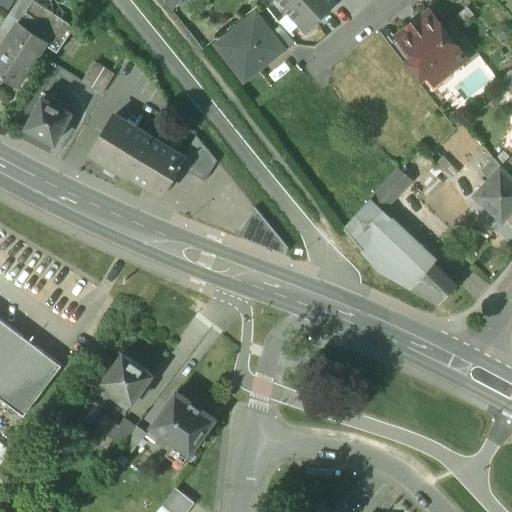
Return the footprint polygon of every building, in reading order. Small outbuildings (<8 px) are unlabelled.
[(15,0),(0,0),(0,2),(8,9),(16,0),(15,0)] [(17,0),(1,25),(12,32),(18,22),(19,22),(33,0),(17,0)] [(75,26),(35,0),(33,0),(19,22),(48,41),(46,44),(58,52),(75,26)] [(164,0),(171,8),(179,0),(164,0)] [(278,0),(287,9),(286,11),(297,0),(278,0)] [(333,0),(297,0),(286,11),(306,32),(336,4),(333,0)] [(430,11),(419,20),(421,23),(411,30),(410,28),(398,36),(412,55),(427,73),(440,63),(443,68),(450,69),(465,57),(461,51),(442,26),(430,11)] [(260,17),(233,38),(229,34),(216,44),(244,80),(284,49),(271,32),(260,17)] [(471,44),(451,19),(442,26),(461,51),(471,44)] [(19,22),(18,22),(12,32),(0,49),(0,80),(3,76),(18,86),(46,44),(48,41),(19,22)] [(294,42),(280,25),(271,32),(284,49),(285,48),(286,49),(294,42)] [(427,73),(412,55),(403,62),(420,84),(430,77),(427,73)] [(115,73),(94,60),(82,80),(102,93),(115,73)] [(511,67),(499,80),(511,94),(511,92),(511,67)] [(58,100),(45,93),(26,128),(55,143),(60,132),(65,135),(73,120),(70,119),(71,117),(69,116),(70,113),(55,105),(58,100)] [(141,131),(114,114),(91,153),(130,176),(131,175),(153,138),(141,131)] [(160,126),(148,118),(141,131),(153,138),(160,126)] [(217,160),(196,135),(183,157),(184,157),(179,165),(205,180),(217,160)] [(183,157),(153,138),(131,175),(162,193),(179,165),(184,157),(183,157)] [(511,175),(501,166),(475,194),(482,200),(483,204),(488,208),(491,208),(503,220),(511,210),(511,175)] [(400,169),(372,198),(384,210),(413,179),(400,169)] [(384,210),(372,198),(344,228),(379,269),(412,288),(437,260),(384,210)] [(289,248),(255,207),(238,236),(285,254),(289,248)] [(437,260),(412,288),(439,303),(459,281),(437,260)] [(62,365),(0,318),(0,397),(24,416),(62,365)] [(153,375),(124,354),(104,382),(114,389),(123,396),(120,401),(129,408),(138,395),(143,398),(150,388),(146,385),(153,375)] [(114,389),(104,382),(80,413),(90,422),(97,413),(114,389)] [(214,419),(177,392),(152,427),(176,443),(168,454),(182,464),(214,419)] [(117,427),(97,413),(90,422),(111,437),(117,427)] [(135,428),(123,420),(117,427),(111,437),(122,446),(135,428)] [(135,428),(122,446),(132,452),(146,434),(137,427),(135,428)] [(0,438),(0,463),(12,447),(0,438)] [(175,488),(159,509),(163,511),(185,511),(193,502),(175,488)]
